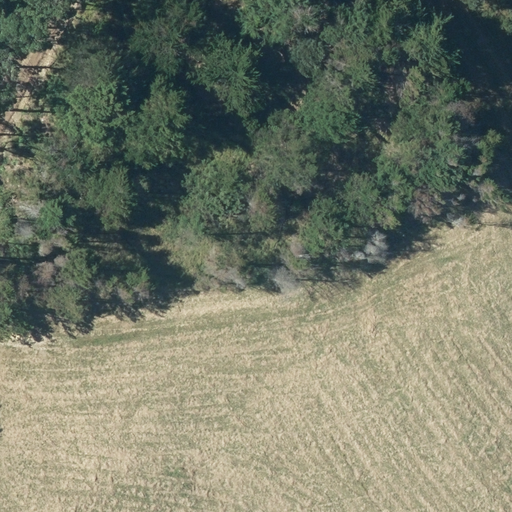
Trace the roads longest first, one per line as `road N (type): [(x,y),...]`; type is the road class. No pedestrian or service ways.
road 1 (track): [(437,0),(511,126)]
road 2 (track): [(63,0),(0,116)]
